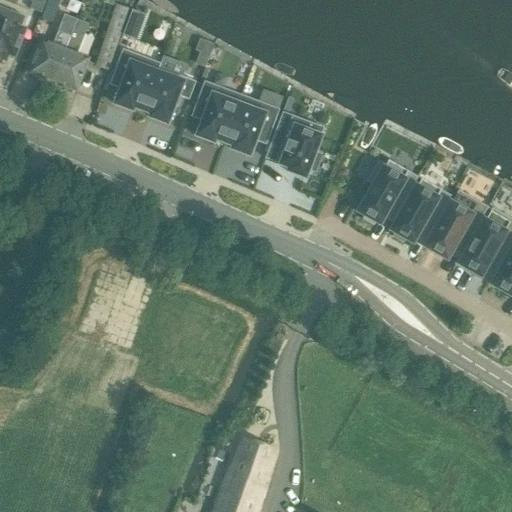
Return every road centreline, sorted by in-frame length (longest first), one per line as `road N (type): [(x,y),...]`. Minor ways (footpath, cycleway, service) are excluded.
road 1 (secondary): [(339,271),(0,124)]
road 2 (secondary): [(339,271),(407,334),(462,358)]
road 3 (secondary): [(462,358),(407,304),(339,271)]
